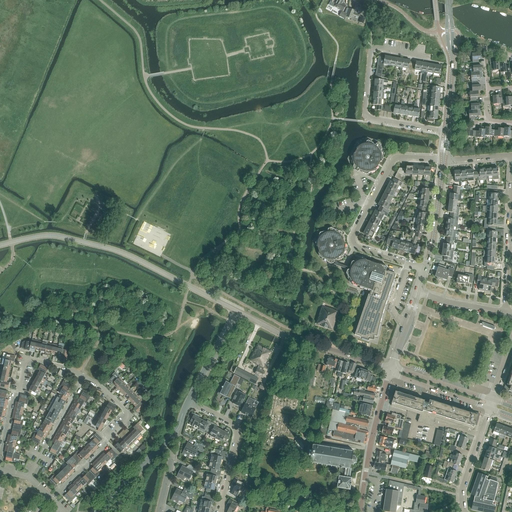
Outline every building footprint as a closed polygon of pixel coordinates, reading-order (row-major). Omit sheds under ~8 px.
[(337,0),(334,6),(343,11),(346,6),(342,4),(343,0),(337,0)] [(350,8),(346,17),(351,19),(353,15),(358,17),(359,14),(360,14),(363,7),(356,4),(353,10),(350,8)] [(472,51),(473,63),(479,62),(478,59),(481,59),(480,53),(478,53),(478,51),(472,51)] [(379,57),(376,73),(382,74),(383,65),(384,58),(379,57)] [(473,63),(473,72),(482,72),(481,66),(479,66),(479,62),(473,63)] [(490,71),(500,70),(499,64),(499,62),(493,62),(493,65),(490,65),(490,71)] [(500,73),(510,72),(509,69),(509,66),(506,66),(505,64),(499,64),(500,70),(500,73)] [(471,73),(472,82),(477,82),(477,78),(482,78),(482,72),(473,72),(471,73)] [(472,82),(472,91),(478,91),(481,91),(480,85),(478,85),(477,82),(472,82)] [(470,92),(470,101),(476,101),(476,97),(479,97),(478,91),(472,91),(470,92)] [(493,104),(502,104),(502,100),(502,98),(499,98),(498,95),(492,96),(493,104)] [(503,106),(511,105),(511,103),(511,100),(511,97),(505,97),(506,100),(502,100),(502,104),(503,106)] [(372,105),(377,105),(376,110),(382,111),(383,105),(381,105),(382,99),(373,98),(372,105)] [(476,101),(470,101),(471,110),(480,110),(479,104),(477,104),(476,101)] [(471,110),(466,111),(466,115),(469,115),(469,120),(475,120),(475,116),(480,116),(480,110),(471,110)] [(438,113),(429,112),(429,116),(427,116),(427,120),(428,121),(437,122),(438,113)] [(485,127),(485,130),(484,136),(494,136),(494,130),(491,130),(491,128),(485,127)] [(465,136),(475,137),(475,131),(472,131),(472,128),(466,128),(466,133),(464,133),(463,138),(465,138),(465,136)] [(498,131),(494,130),(494,136),(503,137),(503,136),(504,129),(498,128),(498,131)] [(504,128),(504,129),(503,136),(511,137),(511,131),(510,131),(510,128),(504,128)] [(484,138),(484,136),(485,130),(479,129),(479,132),(475,131),(475,137),(484,138)] [(355,153),(353,154),(351,157),(354,165),(353,166),(354,170),(357,172),(359,171),(359,170),(361,171),(361,172),(366,175),(368,174),(369,173),(376,171),(378,167),(378,166),(380,162),(381,162),(383,158),(381,150),(382,149),(380,145),(377,143),(376,144),(375,145),(373,144),(373,143),(369,140),(367,141),(366,142),(358,145),(356,148),(357,149),(355,153)] [(400,169),(399,173),(405,176),(406,174),(412,175),(412,166),(406,166),(406,169),(400,169)] [(469,170),(467,170),(467,181),(474,180),(474,179),(477,179),(476,172),(473,172),(473,169),(472,169),(470,169),(469,170)] [(476,172),(477,179),(477,181),(480,181),(480,180),(486,180),(486,177),(485,169),(479,169),(479,172),(476,172)] [(398,186),(401,187),(403,183),(393,178),(391,182),(398,186)] [(398,186),(391,182),(390,182),(389,182),(388,185),(388,186),(387,187),(395,192),(398,193),(399,190),(397,189),(398,186)] [(387,187),(384,193),(392,197),(395,192),(387,187)] [(450,193),(449,200),(457,201),(458,194),(459,195),(460,190),(453,189),(453,194),(450,193)] [(381,199),(389,203),(392,197),(384,193),(381,199)] [(389,203),(381,199),(378,205),(381,207),(380,209),(388,213),(389,210),(386,209),(389,203)] [(456,213),(456,207),(449,206),(448,212),(450,212),(450,215),(456,216),(457,213),(456,213)] [(388,213),(380,209),(378,212),(375,210),(372,216),(380,220),(383,215),(386,216),(388,213)] [(456,219),(456,216),(450,215),(449,218),(447,218),(446,224),(454,225),(455,219),(456,219)] [(372,216),(369,222),(377,226),(380,220),(372,216)] [(157,228),(144,221),(143,224),(133,244),(160,257),(161,256),(162,254),(171,235),(163,231),(157,228)] [(369,222),(366,228),(374,232),(377,226),(369,222)] [(416,224),(413,224),(412,227),(416,227),(415,233),(422,234),(422,231),(424,232),(425,225),(416,224)] [(325,232),(325,231),(320,233),(319,234),(319,236),(315,243),(316,247),(318,247),(319,252),(318,253),(319,256),(327,260),(327,262),(331,264),(334,263),(335,262),(336,260),(337,260),(342,259),(343,257),(343,256),(347,248),(346,245),(344,244),(343,240),(344,238),(343,235),(336,231),(335,230),(332,228),(328,229),(328,230),(328,231),(325,232)] [(374,232),(366,228),(363,234),(366,235),(371,238),(374,232)] [(453,231),(445,230),(444,236),(447,237),(446,240),(453,241),(453,238),(452,237),(453,231)] [(394,238),(392,237),(391,238),(389,244),(392,245),(391,247),(397,249),(400,241),(394,239),(394,238)] [(397,249),(403,251),(406,243),(400,241),(397,249)] [(454,251),(454,249),(451,248),(451,245),(453,245),(453,242),(446,241),(446,244),(443,244),(442,250),(450,251),(454,251)] [(406,243),(403,251),(409,253),(411,245),(406,243)] [(411,245),(409,253),(415,255),(417,246),(411,245)] [(442,256),(444,256),(444,259),(452,260),(453,257),(451,257),(451,254),(453,254),(454,251),(450,251),(442,250),(442,256)] [(350,267),(350,268),(348,270),(347,270),(346,273),(348,277),(349,278),(353,285),(356,286),(358,286),(360,286),(361,287),(371,291),(369,295),(369,294),(355,335),(362,338),(368,340),(369,339),(373,339),(374,336),(377,337),(379,328),(380,323),(381,319),(383,313),(384,308),(396,274),(388,271),(388,272),(386,271),(387,267),(369,261),(368,261),(366,261),(366,259),(362,258),(355,262),(353,261),(352,262),(350,267)] [(435,276),(437,277),(438,279),(439,280),(441,279),(441,278),(447,280),(448,276),(452,278),(455,266),(450,265),(449,268),(439,265),(438,267),(435,276)] [(458,275),(457,280),(456,283),(468,285),(468,282),(472,283),(474,275),(466,274),(465,276),(458,275)] [(479,289),(485,290),(487,280),(481,279),(481,276),(478,275),(477,283),(480,284),(479,289)] [(487,280),(485,290),(491,291),(492,286),(495,287),(496,279),(493,278),(492,281),(487,280)] [(327,328),(333,330),(339,312),(334,310),(322,306),(316,324),(321,326),(327,328)] [(254,362),(253,363),(264,368),(272,352),(258,344),(250,360),(254,362)] [(326,366),(335,369),(337,360),(328,357),(326,366)] [(337,376),(339,377),(344,362),(338,360),(335,371),(338,372),(337,376)] [(344,362),(339,377),(342,378),(343,373),(346,374),(349,364),(344,362)] [(350,374),(353,374),(357,365),(351,363),(348,371),(348,374),(350,374)] [(324,373),(326,366),(319,364),(317,371),(324,373)] [(38,370),(40,371),(46,374),(48,369),(41,365),(38,370)] [(266,372),(257,368),(254,374),(263,378),(266,372)] [(361,381),(365,370),(362,369),(361,370),(356,368),(353,377),(356,378),(356,380),(361,382),(361,381)] [(361,381),(361,382),(366,383),(367,381),(370,382),(374,383),(376,378),(372,376),(373,374),(367,372),(368,371),(365,370),(361,381)] [(38,376),(45,380),(48,375),(46,374),(40,371),(38,376)] [(258,386),(261,380),(244,371),(241,377),(258,386)] [(111,386),(113,384),(117,379),(113,375),(107,382),(111,386)] [(38,376),(35,380),(43,385),(45,380),(38,376)] [(240,378),(240,377),(238,376),(235,381),(232,380),(230,383),(225,381),(220,393),(230,398),(238,383),(240,378)] [(113,384),(117,388),(123,381),(119,377),(117,379),(113,384)] [(35,380),(32,385),(40,389),(43,385),(35,380)] [(59,389),(62,390),(67,393),(71,385),(64,381),(59,389)] [(117,388),(120,392),(127,385),(123,381),(117,388)] [(40,389),(32,385),(28,392),(31,394),(32,391),(37,394),(40,389)] [(120,392),(124,395),(131,389),(127,385),(120,392)] [(124,395),(128,399),(134,393),(131,389),(124,395)] [(58,397),(66,401),(70,394),(67,393),(62,390),(58,397)] [(234,399),(232,403),(240,407),(246,395),(238,391),(235,396),(235,395),(233,399),(234,399)] [(364,397),(363,399),(360,398),(360,399),(353,397),(352,400),(373,404),(375,394),(364,392),(365,391),(354,391),(353,395),(358,396),(358,395),(364,397)] [(395,392),(391,405),(420,415),(418,422),(433,426),(434,420),(435,421),(468,431),(469,428),(471,428),(473,429),(478,415),(430,400),(429,402),(428,401),(395,391),(395,392)] [(83,392),(79,399),(84,402),(87,404),(91,396),(83,392)] [(128,399),(132,403),(138,397),(134,393),(128,399)] [(21,394),(19,402),(25,404),(27,405),(29,396),(21,394)] [(243,409),(253,414),(259,402),(255,400),(257,397),(250,394),(243,409)] [(58,397),(54,404),(61,409),(66,401),(58,397)] [(132,403),(136,407),(140,402),(142,401),(138,397),(132,403)] [(0,406),(6,408),(8,400),(6,399),(0,398),(0,406)] [(77,398),(72,405),(80,410),(84,402),(79,399),(77,398)] [(16,402),(14,410),(23,412),(25,404),(19,402),(16,402)] [(136,407),(134,409),(138,413),(144,406),(140,402),(136,407)] [(109,403),(106,407),(112,411),(114,412),(117,407),(109,403)] [(358,414),(370,416),(372,406),(360,403),(358,414)] [(54,404),(50,412),(57,416),(61,409),(54,404)] [(68,413),(76,417),(80,410),(72,405),(68,413)] [(341,405),(340,411),(340,412),(345,413),(356,416),(357,413),(351,411),(344,409),(344,406),(341,405)] [(109,415),(112,411),(106,407),(104,406),(101,411),(109,415)] [(12,418),(15,419),(21,420),(23,412),(14,410),(12,418)] [(342,424),(345,413),(340,412),(340,411),(333,410),(328,429),(334,430),(333,437),(342,439),(342,438),(354,441),(354,442),(366,444),(369,432),(357,429),(358,425),(367,427),(369,421),(347,416),(345,425),(342,424)] [(101,411),(99,416),(107,420),(109,415),(101,411)] [(50,412),(45,419),(53,423),(57,416),(50,412)] [(64,420),(72,424),(76,417),(68,413),(64,420)] [(192,426),(198,429),(202,420),(199,418),(200,416),(195,413),(190,422),(193,424),(192,426)] [(392,415),(387,414),(385,422),(389,423),(388,426),(395,428),(394,428),(402,430),(405,420),(400,419),(401,416),(393,414),(392,415)] [(99,416),(96,420),(104,425),(107,420),(99,416)] [(15,419),(13,427),(22,429),(24,421),(21,420),(15,419)] [(41,426),(49,431),(53,423),(45,419),(41,426)] [(60,427),(68,432),(72,424),(64,420),(60,427)] [(104,425),(96,420),(93,425),(99,428),(97,431),(100,432),(104,425)] [(206,422),(202,420),(198,429),(204,432),(205,430),(208,432),(212,423),(207,420),(206,422)] [(209,435),(216,438),(220,430),(216,428),(218,425),(212,423),(208,432),(210,433),(209,435)] [(133,428),(135,430),(135,429),(139,434),(140,434),(143,430),(137,424),(133,428)] [(494,431),(500,434),(503,426),(497,424),(494,431)] [(41,426),(37,434),(43,437),(45,438),(49,431),(41,426)] [(500,434),(499,437),(505,439),(506,436),(509,428),(503,426),(500,434)] [(13,427),(11,435),(17,437),(20,437),(22,429),(13,427)] [(56,435),(64,439),(68,432),(60,427),(56,435)] [(382,433),(393,435),(394,432),(393,432),(390,431),(391,428),(384,427),(383,427),(383,428),(382,430),(383,430),(382,433)] [(135,430),(131,433),(138,440),(141,436),(140,434),(139,434),(135,429),(135,430)] [(220,430),(216,438),(222,442),(223,440),(226,441),(230,432),(225,429),(224,432),(220,430)] [(37,434),(35,432),(31,440),(39,444),(43,437),(37,434)] [(90,439),(92,441),(96,446),(97,445),(103,439),(96,433),(90,439)] [(131,433),(127,437),(134,443),(138,440),(131,433)] [(9,434),(7,443),(16,445),(17,437),(11,435),(9,434)] [(52,442),(54,443),(60,446),(64,439),(56,435),(52,442)] [(127,437),(124,441),(130,447),(134,443),(127,437)] [(381,437),(379,445),(385,447),(392,448),(393,444),(393,443),(394,441),(394,440),(387,438),(381,437)] [(92,441),(86,447),(92,453),(98,447),(97,445),(96,446),(92,441)] [(124,441),(120,445),(124,449),(126,451),(130,447),(124,441)] [(464,450),(466,444),(460,442),(456,441),(454,446),(457,447),(464,450)] [(5,451),(7,452),(14,453),(16,445),(7,443),(5,451)] [(54,443),(50,451),(58,455),(62,447),(60,446),(54,443)] [(120,445),(118,443),(114,447),(120,453),(124,449),(120,445)] [(188,443),(182,454),(188,457),(190,454),(194,456),(198,449),(188,443)] [(310,462),(336,467),(340,467),(339,472),(341,472),(340,476),(339,476),(337,488),(350,490),(352,478),(350,478),(351,470),(351,469),(351,464),(353,465),(356,463),(356,459),(354,457),(353,457),(353,452),(313,445),(312,451),(310,451),(309,456),(311,456),(310,462)] [(489,446),(487,452),(494,455),(496,449),(489,446)] [(86,447),(80,453),(85,457),(84,457),(86,459),(92,453),(86,447)] [(110,459),(112,461),(118,455),(112,449),(106,455),(110,459)] [(391,464),(391,465),(406,469),(407,462),(417,464),(419,456),(395,450),(391,464)] [(78,451),(72,457),(79,463),(84,457),(85,457),(80,453),(78,451)] [(376,463),(385,464),(386,453),(382,453),(382,452),(377,451),(376,463)] [(7,452),(6,460),(14,462),(16,453),(14,453),(7,452)] [(212,455),(211,461),(220,464),(221,460),(224,460),(225,454),(215,452),(214,455),(212,455)] [(462,455),(455,452),(454,452),(453,455),(451,455),(450,457),(460,460),(462,455)] [(487,452),(485,458),(492,460),(494,455),(487,452)] [(104,453),(98,459),(104,465),(110,459),(106,455),(104,453)] [(66,463),(68,465),(73,469),(79,463),(72,457),(66,463)] [(453,464),(458,466),(460,460),(450,457),(449,460),(450,460),(450,463),(453,464)] [(485,458),(483,463),(490,466),(492,460),(485,458)] [(92,465),(94,467),(98,471),(104,465),(98,459),(92,465)] [(210,472),(220,474),(222,468),(219,468),(220,464),(211,461),(209,468),(211,469),(210,472)] [(373,465),(373,468),(374,469),(386,471),(386,468),(389,469),(389,468),(392,469),(391,470),(398,472),(399,467),(394,466),(390,465),(386,464),(386,465),(377,463),(375,463),(375,465),(373,465)] [(483,463),(481,469),(488,472),(490,466),(483,463)] [(68,465),(62,471),(69,477),(75,471),(73,469),(68,465)] [(430,479),(433,467),(427,465),(424,477),(430,479)] [(189,479),(193,472),(182,466),(177,477),(183,480),(184,477),(189,479)] [(94,467),(88,473),(94,479),(100,473),(98,471),(94,467)] [(448,468),(448,469),(446,474),(455,477),(457,471),(451,470),(448,468)] [(62,471),(56,476),(61,481),(62,483),(69,477),(62,471)] [(207,474),(206,481),(215,483),(216,479),(219,480),(220,474),(210,472),(210,475),(207,474)] [(88,473),(82,478),(82,479),(86,483),(88,485),(94,479),(88,473)] [(446,474),(444,480),(445,480),(453,483),(455,477),(446,474)] [(488,477),(479,474),(471,495),(475,496),(472,509),(484,511),(493,511),(495,505),(493,504),(493,502),(494,502),(498,482),(490,479),(489,480),(487,480),(488,477)] [(56,476),(55,475),(48,481),(55,487),(61,481),(56,476)] [(80,477),(74,483),(80,489),(86,483),(82,479),(82,478),(80,477)] [(230,493),(237,497),(243,483),(235,479),(232,485),(234,486),(230,493)] [(404,484),(390,480),(387,489),(384,511),(392,511),(395,511),(397,503),(401,503),(404,484)] [(215,483),(206,481),(204,488),(206,488),(206,492),(216,494),(217,488),(214,487),(215,483)] [(68,489),(70,490),(74,495),(75,495),(80,489),(74,483),(68,489)] [(187,496),(189,497),(192,499),(194,493),(185,488),(183,492),(188,494),(187,496)] [(171,500),(177,503),(179,500),(183,503),(187,496),(187,495),(177,489),(171,500)] [(70,490),(64,496),(70,503),(76,497),(75,495),(74,495),(70,490)] [(426,511),(427,511),(428,504),(425,503),(426,496),(417,495),(416,502),(416,505),(414,505),(414,510),(410,509),(409,511),(426,511)] [(213,505),(214,499),(204,497),(204,500),(201,500),(200,507),(209,509),(210,505),(213,505)] [(226,511),(234,511),(238,504),(230,500),(227,506),(229,507),(226,511)]
